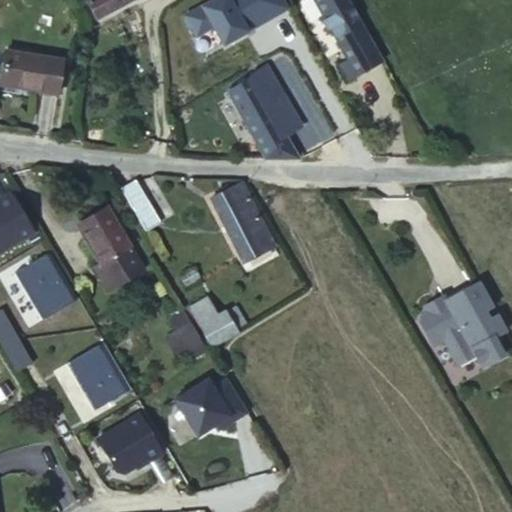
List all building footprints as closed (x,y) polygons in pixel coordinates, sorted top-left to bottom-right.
[(87,0),(85,1),(94,19),(129,0),(87,0)] [(380,57),(348,0),(314,0),(321,11),(318,13),(326,28),(329,26),(346,56),(354,70),(380,57)] [(264,157),(297,158),(284,135),(302,125),(237,17),(198,39),(264,157)] [(4,49),(0,71),(0,83),(56,92),(61,59),(4,49)] [(346,56),(337,61),(345,76),(354,70),(346,56)] [(135,179),(120,189),(145,230),(159,221),(135,179)] [(240,184),(211,198),(243,263),(273,247),(240,184)] [(12,194),(0,199),(0,254),(33,240),(12,194)] [(93,266),(99,276),(105,273),(113,287),(143,271),(105,208),(77,225),(100,262),(93,266)] [(37,322),(72,306),(49,255),(14,270),(37,322)] [(193,268),(179,276),(185,287),(199,278),(193,268)] [(105,273),(99,276),(107,291),(113,287),(105,273)] [(474,274),(465,280),(492,327),(502,323),(474,274)] [(492,327),(465,280),(417,306),(415,315),(428,338),(439,332),(453,358),(470,348),(476,360),(497,348),(488,330),(492,327)] [(211,346),(247,325),(235,306),(218,315),(208,297),(189,308),(211,346)] [(0,347),(15,375),(33,365),(2,310),(0,310),(0,347)] [(182,311),(169,319),(176,330),(164,338),(172,350),(183,343),(190,354),(202,346),(182,311)] [(67,360),(89,412),(128,395),(106,343),(67,360)] [(138,413),(93,438),(116,481),(162,456),(138,413)]
